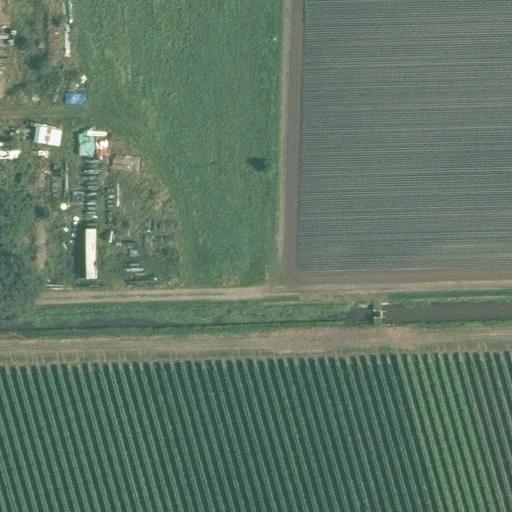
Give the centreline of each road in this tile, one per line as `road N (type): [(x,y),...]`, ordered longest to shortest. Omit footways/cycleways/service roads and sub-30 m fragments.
road 1 (track): [(511,291),(0,303)]
road 2 (track): [(0,344),(511,332)]
road 3 (track): [(288,0),(279,298)]
